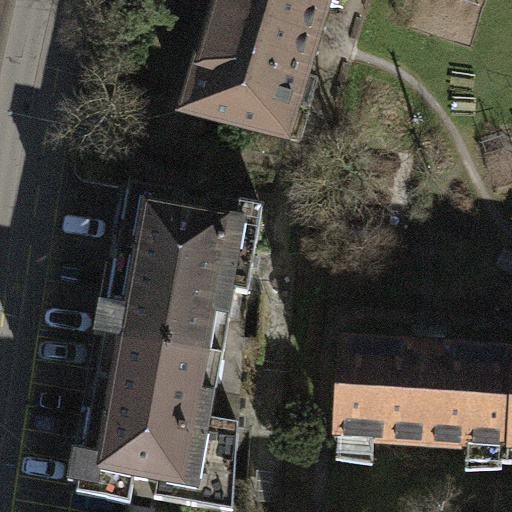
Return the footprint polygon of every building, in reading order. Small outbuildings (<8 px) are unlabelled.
[(217,0),(215,10),(314,40),(325,0),(217,0)] [(215,10),(185,109),(284,139),(314,40),(215,10)] [(93,333),(105,334),(224,355),(234,291),(247,293),(262,208),(209,200),(206,214),(181,210),(184,196),(130,187),(110,308),(98,305),(93,333)] [(224,355),(105,334),(84,455),(73,453),(68,484),(78,485),(76,495),(129,504),(133,480),(157,484),(154,502),(213,511),(234,511),(237,423),(213,420),(224,355)] [(331,441),(508,450),(511,369),(511,347),(336,338),(331,441)]
